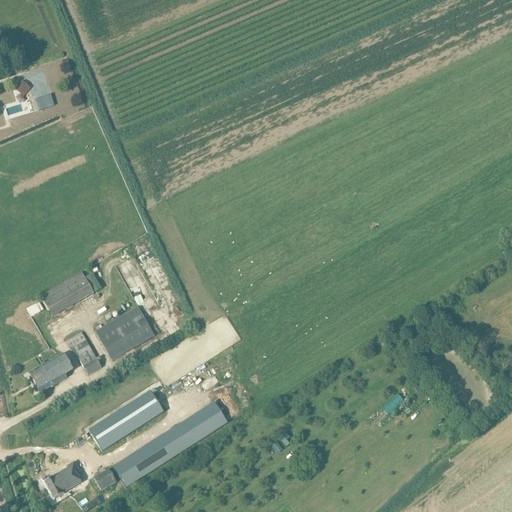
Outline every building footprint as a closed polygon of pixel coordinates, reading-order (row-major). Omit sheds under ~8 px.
[(31,89),(22,82),(15,91),(24,98),(31,89)] [(144,277),(161,270),(152,249),(135,256),(144,277)] [(46,293),(40,298),(53,320),(59,316),(46,293)] [(43,311),(39,304),(27,311),(31,318),(43,311)] [(138,308),(102,329),(100,326),(94,330),(112,362),(154,338),(138,308)] [(88,378),(102,370),(81,334),(65,343),(73,357),(76,356),(88,378)] [(63,355),(29,375),(40,394),(67,379),(65,376),(73,372),(63,355)] [(105,422),(89,432),(92,437),(93,439),(102,453),(114,445),(163,414),(150,393),(105,422)] [(384,408),(390,415),(405,402),(399,395),(384,408)] [(113,469),(112,469),(120,482),(125,490),(193,446),(180,426),(122,463),(116,467),(114,468),(113,469)] [(68,470),(43,484),(44,484),(53,501),(63,496),(64,495),(61,490),(75,482),(71,474),(77,471),(74,464),(67,468),(68,470)] [(108,471),(93,480),(101,493),(116,484),(108,471)]
